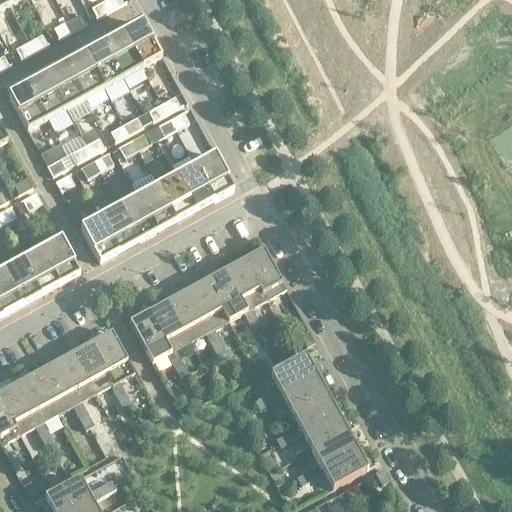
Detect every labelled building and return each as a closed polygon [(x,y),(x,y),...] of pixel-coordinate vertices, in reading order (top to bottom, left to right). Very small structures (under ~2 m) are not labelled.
[(0,0),(0,14),(9,10),(3,0),(0,0)] [(26,0),(3,0),(9,10),(26,0)] [(114,0),(112,0),(105,5),(110,14),(119,9),(114,0)] [(110,14),(105,5),(95,10),(101,19),(110,14)] [(76,20),(67,25),(72,35),(81,30),(76,20)] [(72,35),(67,25),(57,30),(63,40),(72,35)] [(147,35),(142,26),(122,37),(141,72),(162,61),(147,34),(147,35)] [(141,72),(122,37),(103,48),(122,82),(141,72)] [(38,41),(29,46),(34,56),(43,51),(38,41)] [(34,56),(29,46),(19,51),(25,61),(34,56)] [(122,82),(103,48),(84,58),(103,93),(122,82)] [(103,93),(84,58),(65,68),(85,103),(103,93)] [(85,103),(65,68),(47,79),(66,113),(85,103)] [(66,113),(47,79),(28,89),(47,124),(66,113)] [(47,124),(28,89),(8,100),(27,135),(47,124)] [(170,103),(161,108),(167,118),(176,113),(170,103)] [(167,118),(161,108),(152,113),(157,123),(167,118)] [(184,128),(179,118),(170,124),(175,133),(184,128)] [(133,124),(123,129),(129,139),(138,134),(133,124)] [(175,133),(170,124),(160,129),(166,138),(175,133)] [(129,139),(123,129),(114,134),(119,144),(129,139)] [(146,149),(141,139),(132,144),(137,154),(146,149)] [(137,154),(132,144),(122,149),(128,159),(137,154)] [(95,145),(85,150),(91,160),(100,154),(95,145)] [(91,160),(85,150),(76,155),(81,165),(91,160)] [(215,158),(195,169),(214,204),(233,193),(228,183),(228,182),(215,158)] [(108,170),(103,160),(94,165),(99,175),(108,170)] [(99,175),(94,165),(84,170),(90,180),(99,175)] [(56,166),(47,171),(52,181),(62,176),(56,166)] [(214,204),(195,169),(176,180),(195,215),(214,204)] [(195,215),(176,180),(157,190),(176,225),(195,215)] [(70,191),(64,181),(55,186),(60,196),(70,191)] [(23,197),(32,192),(27,182),(17,187),(23,197)] [(176,225),(157,190),(138,201),(157,235),(176,225)] [(41,207),(36,197),(26,202),(32,212),(41,207)] [(157,235),(138,201),(119,211),(138,246),(157,235)] [(138,246),(119,211),(100,221),(119,256),(138,246)] [(11,223),(6,213),(0,216),(0,224),(2,228),(11,223)] [(119,256),(100,221),(80,232),(93,256),(99,267),(119,256)] [(74,267),(61,243),(41,254),(60,289),(79,278),(73,267),(74,267)] [(286,294),(263,253),(243,263),(266,305),(286,294)] [(60,289),(41,254),(22,264),(41,299),(60,289)] [(266,305),(243,263),(236,267),(235,265),(223,271),(247,315),(243,317),(249,329),(258,324),(251,313),(266,305)] [(41,299),(22,264),(3,274),(22,309),(41,299)] [(247,315),(223,271),(211,278),(212,280),(205,284),(228,325),(243,317),(247,315)] [(22,309),(3,274),(0,275),(0,314),(3,320),(22,309)] [(228,325),(205,284),(198,288),(197,286),(185,292),(209,336),(205,338),(211,350),(220,345),(213,334),(228,325)] [(209,336),(185,292),(173,299),(175,301),(168,305),(190,346),(205,338),(209,336)] [(190,346),(168,305),(160,309),(159,306),(147,313),(171,357),(167,359),(173,370),(182,366),(175,354),(190,346)] [(171,357),(147,313),(135,319),(137,322),(129,326),(152,367),(167,359),(171,357)] [(264,336),(258,324),(249,329),(256,341),(264,336)] [(134,377),(111,335),(104,340),(102,337),(91,344),(114,388),(110,390),(117,402),(125,397),(119,385),(134,377)] [(315,348),(308,336),(299,341),(306,353),(315,348)] [(114,388),(91,344),(79,351),(80,353),(73,356),(95,398),(110,390),(114,388)] [(226,357),(220,345),(211,350),(218,361),(226,357)] [(278,393),(266,399),(271,408),(283,402),(280,397),(320,376),(310,357),(317,353),(316,352),(270,378),(278,393)] [(95,398),(73,356),(66,360),(65,358),(53,365),(76,408),(72,411),(79,422),(87,418),(81,406),(95,398)] [(76,408),(53,365),(41,371),(42,373),(35,377),(58,419),(72,411),(76,408)] [(188,377),(182,366),(173,370),(180,382),(188,377)] [(330,394),(320,376),(280,397),(283,402),(291,416),(337,391),(330,394)] [(58,419),(35,377),(28,381),(27,379),(15,385),(39,429),(34,431),(41,443),(49,438),(43,427),(58,419)] [(39,429),(15,385),(3,392),(4,394),(0,396),(0,403),(20,439),(34,431),(39,429)] [(337,391),(291,416),(299,431),(287,437),(292,446),(303,439),(301,435),(340,414),(330,395),(337,391)] [(131,408),(125,397),(117,402),(123,413),(131,408)] [(271,408),(266,399),(255,406),(259,414),(271,408)] [(20,439),(0,403),(0,449),(0,450),(20,439)] [(351,432),(340,414),(301,435),(303,439),(311,454),(358,429),(358,428),(351,432)] [(93,429),(87,418),(79,422),(85,434),(93,429)] [(358,429),(311,454),(319,469),(308,475),(312,484),(324,477),(322,473),(361,452),(351,433),(358,429)] [(292,446),(287,437),(276,444),(280,452),(292,446)] [(55,450),(49,438),(41,443),(47,455),(55,450)] [(371,470),(361,452),(322,473),(324,477),(332,493),(379,467),(378,466),(371,470)] [(389,484),(383,472),(374,477),(380,489),(389,484)] [(312,484),(308,475),(296,482),(301,490),(312,484)] [(88,497),(79,482),(33,507),(33,508),(40,504),(44,511),(70,511),(90,501),(92,506),(104,499),(99,491),(88,497)] [(111,485),(99,491),(104,499),(115,493),(111,485)] [(357,486),(345,493),(352,504),(364,498),(357,486)] [(32,487),(23,492),(29,504),(38,499),(32,487)] [(90,501),(70,511),(95,511),(92,506),(90,501)]
